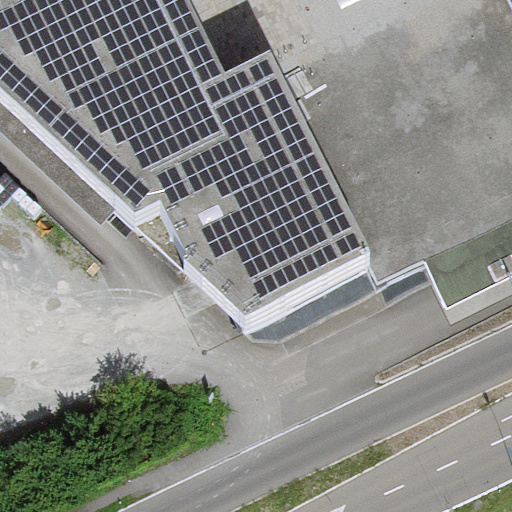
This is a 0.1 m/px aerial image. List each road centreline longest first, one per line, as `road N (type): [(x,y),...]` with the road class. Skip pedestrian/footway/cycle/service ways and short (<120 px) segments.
road 1 (primary): [(511,355),(176,511)]
road 2 (primary): [(369,511),(511,441)]
